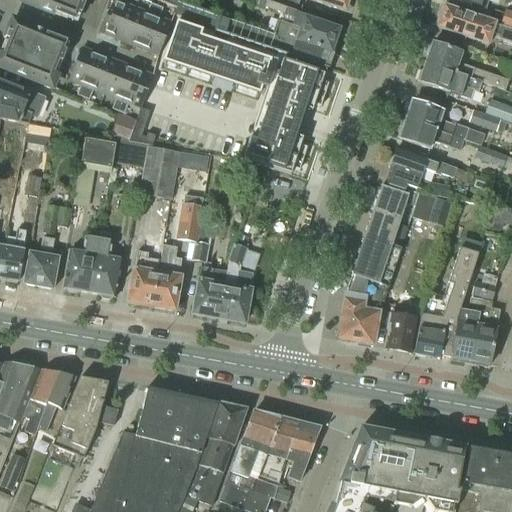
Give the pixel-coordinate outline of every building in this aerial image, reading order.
[(10,0),(3,20),(0,27),(0,68),(51,88),(51,87),(56,75),(60,64),(64,55),(69,57),(73,47),(68,45),(76,24),(79,16),(84,5),(81,0),(10,0)] [(151,0),(174,9),(175,10),(177,4),(178,0),(151,0)] [(294,6),(277,0),(258,0),(256,7),(289,18),(291,15),(294,6)] [(307,0),(343,12),(346,3),(349,5),(350,0),(307,0)] [(446,0),(484,12),(488,0),(446,0)] [(121,42),(131,19),(134,11),(115,4),(111,14),(107,12),(102,23),(107,25),(103,35),(121,42)] [(174,9),(172,15),(215,30),(219,19),(177,4),(175,10),(174,9)] [(134,11),(131,19),(121,42),(139,49),(156,7),(150,5),(145,16),(134,11)] [(162,10),(156,7),(139,49),(158,56),(169,25),(157,20),(162,10)] [(511,31),(499,27),(443,8),(441,15),(438,16),(436,24),(437,26),(436,29),(488,46),(491,37),(511,43),(511,31)] [(511,13),(504,11),(499,27),(511,31),(511,13)] [(272,37),(219,19),(215,30),(214,33),(327,70),(332,56),(328,55),(328,54),(329,54),(330,52),(334,50),(336,44),(334,41),(337,30),(291,15),(289,18),(287,24),(278,21),(272,37)] [(185,71),(188,72),(208,79),(212,80),(232,87),(235,88),(256,95),(258,96),(261,89),(265,90),(266,91),(269,82),(263,80),(265,74),(271,76),(275,63),(199,38),(201,32),(200,32),(175,23),(162,63),(164,64),(185,71)] [(427,56),(424,64),(481,84),(504,92),(507,82),(458,64),(461,55),(431,45),(430,46),(428,46),(425,55),(427,56)] [(80,50),(68,81),(80,86),(76,97),(82,99),(98,57),(80,50)] [(116,64),(98,57),(82,99),(88,102),(92,91),(103,95),(116,64)] [(323,76),(282,62),(281,62),(264,113),(260,125),(254,143),(248,141),(242,160),(289,176),(291,169),(298,172),(306,149),(299,147),(301,140),(295,138),(299,125),(304,110),(311,112),(313,106),(319,108),(327,85),(321,83),(323,76)] [(116,64),(103,95),(115,100),(110,110),(117,113),(133,71),(116,64)] [(481,84),(424,64),(421,73),(419,72),(416,82),(418,82),(417,84),(456,97),(460,88),(474,93),(478,91),(481,84)] [(140,110),(140,108),(151,78),(133,71),(117,113),(123,115),(127,105),(140,110)] [(0,121),(26,126),(31,115),(37,118),(45,99),(29,92),(28,94),(0,83),(0,121)] [(511,119),(511,109),(489,101),(484,116),(499,122),(510,126),(511,119)] [(404,122),(436,133),(462,142),(466,131),(440,122),(443,114),(411,103),(410,104),(408,103),(405,112),(407,112),(404,122)] [(135,123),(127,143),(147,147),(147,149),(150,149),(155,137),(146,134),(144,138),(141,137),(149,113),(140,110),(135,123)] [(472,112),(467,124),(495,134),(495,133),(502,135),(505,125),(499,122),(484,116),(472,112)] [(112,141),(115,141),(127,143),(135,123),(116,115),(108,136),(113,138),(112,141)] [(430,151),(432,144),(458,153),(462,142),(436,133),(404,122),(402,128),(400,128),(395,141),(397,142),(398,141),(430,151)] [(84,136),(77,170),(93,173),(109,176),(111,164),(115,141),(112,141),(84,136)] [(147,147),(127,143),(115,141),(111,164),(143,170),(147,149),(147,147)] [(505,158),(477,147),(473,159),(501,170),(505,158)] [(147,149),(143,170),(138,197),(171,203),(180,155),(150,149),(147,149)] [(465,173),(426,160),(395,149),(392,159),(390,158),(387,168),(389,169),(388,171),(389,171),(384,186),(403,192),(405,188),(415,191),(422,172),(438,178),(439,176),(452,180),(463,181),(465,173)] [(209,179),(212,165),(181,159),(178,173),(209,179)] [(23,196),(37,199),(40,180),(26,177),(23,196)] [(394,235),(404,205),(413,209),(418,195),(407,193),(405,197),(380,188),(350,277),(377,286),(386,289),(404,238),(394,235)] [(436,198),(418,195),(413,209),(410,218),(427,224),(435,199),(436,198)] [(175,241),(193,244),(195,244),(201,209),(200,208),(201,200),(183,197),(182,205),(175,241)] [(452,205),(435,199),(427,224),(444,230),(452,205)] [(41,234),(52,237),(54,228),(57,209),(46,207),(41,234)] [(501,226),(511,227),(511,212),(492,208),(486,226),(501,229),(501,226)] [(57,209),(54,228),(66,230),(70,211),(57,209)] [(0,279),(5,281),(5,283),(15,285),(15,283),(17,283),(25,232),(15,231),(14,240),(4,238),(2,247),(0,261),(0,279)] [(67,294),(73,295),(76,293),(88,295),(97,240),(86,238),(83,254),(68,251),(62,290),(65,291),(67,294)] [(28,253),(22,284),(22,286),(51,291),(57,258),(50,257),(53,241),(41,239),(38,255),(28,253)] [(107,301),(110,299),(114,299),(120,260),(105,258),(108,242),(97,240),(88,295),(99,297),(101,300),(107,301)] [(438,357),(448,359),(455,321),(460,308),(479,245),(466,241),(464,246),(459,244),(441,300),(426,295),(420,310),(412,355),(438,360),(438,357)] [(240,269),(240,268),(246,251),(244,250),(246,246),(235,242),(234,246),(232,246),(225,264),(227,264),(239,269),(240,269)] [(207,246),(195,244),(193,244),(190,262),(204,265),(207,246)] [(175,249),(161,247),(159,262),(151,309),(173,313),(179,277),(177,276),(180,260),(174,259),(175,249)] [(147,255),(136,253),(127,304),(151,309),(159,262),(146,260),(147,255)] [(227,264),(225,273),(223,285),(217,321),(243,325),(245,309),(248,309),(250,296),(248,296),(251,275),(239,273),(239,269),(227,264)] [(200,269),(191,316),(217,321),(223,285),(225,273),(200,269)] [(479,302),(484,286),(493,288),(496,279),(482,275),(480,284),(473,283),(469,299),(467,309),(460,308),(455,321),(448,359),(451,359),(451,362),(462,364),(463,362),(469,363),(479,302)] [(344,294),(349,294),(349,295),(350,296),(349,302),(377,306),(377,304),(381,305),(386,289),(377,286),(350,277),(344,294)] [(474,366),(486,368),(486,366),(488,366),(498,311),(490,310),(494,288),(493,288),(484,286),(479,302),(469,363),(474,364),(474,366)] [(378,312),(376,312),(377,306),(349,302),(350,296),(349,295),(349,294),(344,294),(344,293),(335,341),(371,348),(378,312)] [(391,312),(390,315),(388,315),(386,330),(388,331),(385,350),(408,354),(415,316),(391,312)] [(0,466),(3,459),(19,419),(21,420),(39,372),(36,369),(32,366),(27,363),(17,361),(12,361),(7,362),(2,365),(1,367),(0,366),(0,466)] [(40,373),(39,372),(21,420),(25,421),(21,431),(31,436),(34,430),(33,430),(55,376),(40,373)] [(33,430),(34,430),(37,432),(42,433),(55,407),(61,410),(74,379),(55,376),(33,430)] [(95,430),(107,385),(78,380),(51,446),(82,460),(86,452),(95,430)] [(176,511),(183,498),(191,482),(216,407),(144,391),(143,393),(146,394),(133,437),(121,434),(88,511),(78,511),(75,511),(74,511),(176,511)] [(216,407),(191,482),(185,499),(209,507),(229,450),(230,450),(245,412),(216,406),(216,407)] [(97,426),(113,430),(116,414),(101,411),(97,426)] [(251,414),(225,483),(235,487),(249,492),(251,488),(254,481),(255,481),(278,420),(251,414)] [(282,466),(298,425),(278,420),(255,481),(254,481),(251,488),(249,492),(258,495),(269,500),(272,500),(282,466)] [(311,429),(298,425),(284,462),(292,464),(286,480),(297,484),(318,431),(311,429)] [(367,511),(365,511),(369,493),(453,509),(457,494),(454,493),(462,451),(463,451),(463,449),(461,449),(461,450),(440,445),(440,444),(438,444),(438,445),(428,443),(428,442),(427,442),(426,443),(406,439),(406,438),(404,438),(404,439),(382,435),(382,433),(359,429),(336,484),(336,486),(338,486),(349,488),(339,511),(329,507),(329,506),(328,505),(327,507),(327,508),(325,511),(367,511)] [(510,511),(511,508),(511,458),(467,451),(460,493),(459,493),(454,511),(510,511)] [(0,483),(0,488),(12,493),(24,462),(11,457),(0,483)] [(217,502),(228,506),(235,487),(225,483),(222,490),(217,502)] [(249,492),(235,487),(228,506),(241,511),(246,497),(249,492)] [(272,501),(286,505),(290,494),(275,489),(272,501)] [(242,511),(251,511),(258,495),(249,492),(246,497),(241,511),(242,511)] [(264,511),(269,500),(258,495),(251,511),(264,511)] [(191,511),(196,503),(183,498),(176,511),(191,511)]
